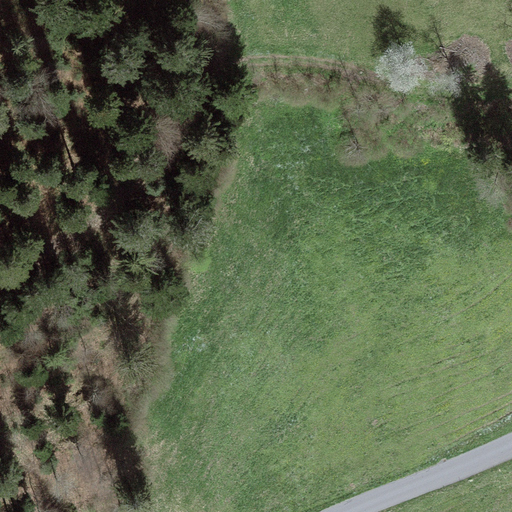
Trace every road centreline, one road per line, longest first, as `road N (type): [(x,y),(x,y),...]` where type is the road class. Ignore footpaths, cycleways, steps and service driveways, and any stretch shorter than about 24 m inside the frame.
road 1 (track): [(511,86),(424,91),(299,57),(240,58),(208,78),(88,228),(26,262),(0,265)]
road 2 (residential): [(511,444),(348,511)]
